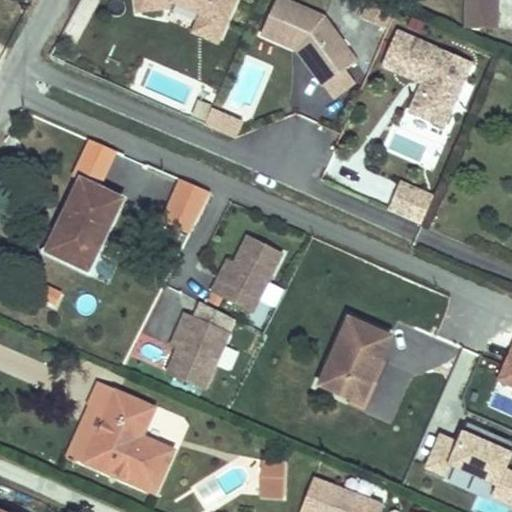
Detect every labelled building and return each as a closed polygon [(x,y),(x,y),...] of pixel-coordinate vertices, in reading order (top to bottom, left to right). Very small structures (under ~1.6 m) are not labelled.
[(132,0),(134,11),(188,3),(201,9),(191,29),(221,43),(240,0),(132,0)] [(355,64),(323,20),(278,0),(276,0),(260,36),(293,51),(296,44),(296,45),(301,47),(317,69),(311,73),(322,88),(343,73),(355,64)] [(494,0),(467,0),(467,24),(494,26),(494,0)] [(392,14),(369,4),(361,21),(384,31),(392,14)] [(442,130),(470,68),(396,34),(381,68),(421,86),(428,89),(425,96),(418,93),(409,115),(442,130)] [(317,69),(301,47),(296,45),(296,44),(293,51),(297,53),(311,73),(317,69)] [(332,99),(352,85),(343,73),(324,88),(332,99)] [(425,96),(428,89),(421,86),(418,93),(425,96)] [(217,114),(206,110),(200,124),(210,128),(217,114)] [(239,123),(217,114),(210,128),(232,138),(239,123)] [(381,196),(386,178),(361,172),(357,190),(381,196)] [(187,246),(209,188),(179,177),(157,234),(187,246)] [(83,183),(49,252),(89,270),(122,199),(83,183)] [(437,198),(402,184),(390,211),(426,226),(437,198)] [(255,312),(285,254),(252,236),(237,262),(228,280),(222,277),(214,290),(255,312)] [(228,280),(237,262),(231,259),(222,277),(228,280)] [(272,280),(264,298),(278,305),(286,287),(272,280)] [(62,294),(49,288),(44,300),(57,306),(62,294)] [(228,335),(234,322),(201,308),(194,323),(228,335)] [(194,323),(185,319),(178,334),(185,336),(177,355),(166,379),(206,394),(216,368),(225,348),(230,335),(228,335),(194,323)] [(349,319),(318,388),(347,402),(356,405),(366,383),(373,387),(393,339),(349,319)] [(185,336),(178,334),(170,352),(177,355),(185,336)] [(511,347),(498,381),(511,386),(511,347)] [(238,354),(225,348),(216,368),(230,374),(238,354)] [(96,384),(63,456),(81,464),(116,392),(96,384)] [(116,392),(81,464),(149,496),(167,455),(139,441),(152,410),(116,392)] [(511,399),(498,393),(492,407),(511,415),(511,399)] [(465,431),(463,430),(458,441),(440,433),(426,467),(445,476),(449,465),(495,485),(491,495),(511,503),(511,470),(506,468),(511,452),(511,441),(469,423),(465,431)] [(282,480),(283,466),(259,465),(258,480),(282,480)] [(381,511),(384,504),(314,476),(302,505),(299,511),(381,511)] [(281,499),(282,480),(258,480),(258,498),(281,499)] [(196,488),(178,501),(185,511),(202,511),(209,508),(196,488)]
